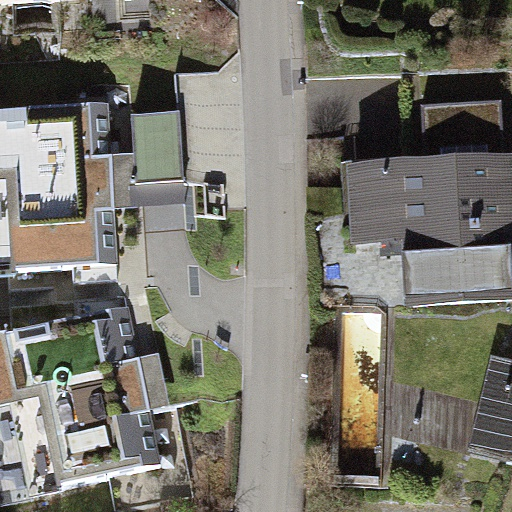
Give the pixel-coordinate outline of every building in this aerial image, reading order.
[(425,168),(355,172),(359,243),(410,240),(414,306),(511,300),(511,278),(507,195),(510,195),(508,162),(505,162),(502,104),(422,109),(425,168)] [(0,278),(118,271),(108,110),(0,117),(0,278)] [(184,192),(180,121),(132,124),(136,195),(184,192)] [(161,471),(127,314),(0,340),(0,476),(6,504),(161,471)] [(511,363),(503,361),(498,384),(487,381),(469,454),(511,464),(511,363)]
